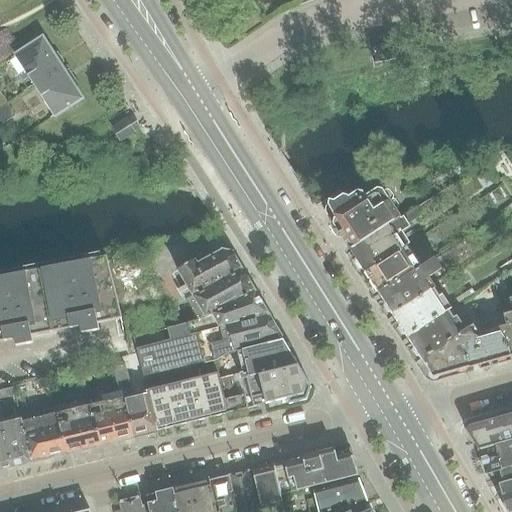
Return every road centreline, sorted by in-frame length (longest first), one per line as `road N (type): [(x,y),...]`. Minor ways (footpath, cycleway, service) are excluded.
road 1 (residential): [(394,410),(0,501)]
road 2 (secondary): [(394,410),(196,97)]
road 3 (residential): [(446,0),(302,31),(196,97)]
road 4 (residential): [(394,410),(511,381)]
